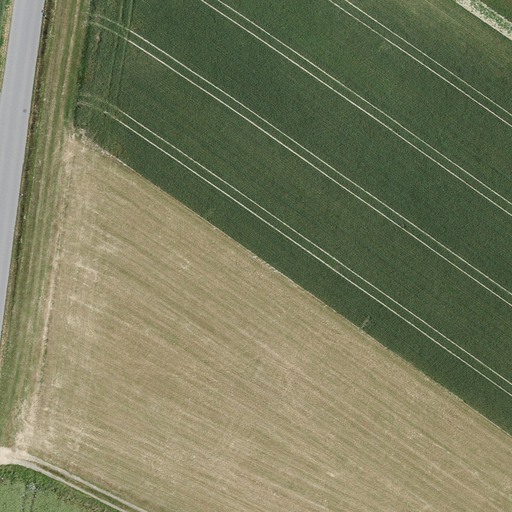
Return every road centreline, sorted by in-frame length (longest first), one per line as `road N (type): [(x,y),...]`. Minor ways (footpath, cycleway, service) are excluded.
road 1 (tertiary): [(0,220),(31,0)]
road 2 (track): [(0,458),(37,464),(139,511)]
